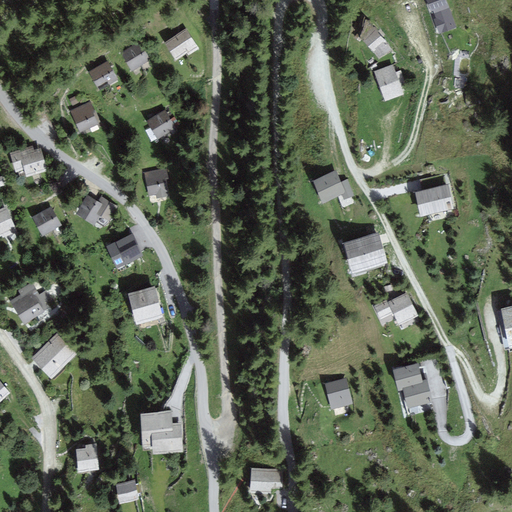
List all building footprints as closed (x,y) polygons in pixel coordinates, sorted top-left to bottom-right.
[(444,0),(430,0),(432,6),(434,5),(438,17),(437,17),(441,29),(453,25),(444,0)] [(369,19),(353,30),(372,57),(388,46),(369,19)] [(183,25),(157,39),(167,57),(193,44),(183,25)] [(141,42),(118,52),(124,67),(148,57),(141,42)] [(106,58),(82,68),(89,85),(113,75),(106,58)] [(391,63),(371,69),(380,99),(401,93),(391,63)] [(88,102),(65,111),(72,130),(96,121),(88,102)] [(167,106),(142,117),(149,134),(175,123),(167,106)] [(36,143),(4,151),(8,171),(41,164),(36,143)] [(167,166),(141,175),(146,190),(173,181),(167,166)] [(329,168),(301,176),(308,198),(336,190),(329,168)] [(447,184),(419,190),(423,210),(451,204),(447,184)] [(112,203),(87,187),(73,208),(98,224),(112,203)] [(50,203),(26,213),(35,233),(58,223),(50,203)] [(0,206),(0,230),(8,227),(0,206)] [(118,265),(145,252),(135,230),(108,242),(118,265)] [(379,231),(346,239),(352,266),(385,258),(379,231)] [(152,281),(119,288),(125,318),(158,311),(152,281)] [(28,286),(5,298),(17,319),(39,307),(28,286)] [(403,291),(370,303),(378,325),(411,313),(403,291)] [(511,307),(502,310),(510,345),(511,344),(511,307)] [(59,326),(23,354),(41,377),(77,349),(59,326)] [(416,359),(382,366),(391,406),(425,399),(416,359)] [(349,375),(321,381),(326,405),(354,399),(349,375)] [(171,408),(140,409),(141,447),(151,447),(151,452),(183,451),(182,421),(171,422),(171,408)] [(98,467),(96,442),(76,443),(78,469),(98,467)] [(282,471),(253,470),(252,492),(282,492),(282,471)] [(118,481),(120,500),(140,497),(137,479),(118,481)]
